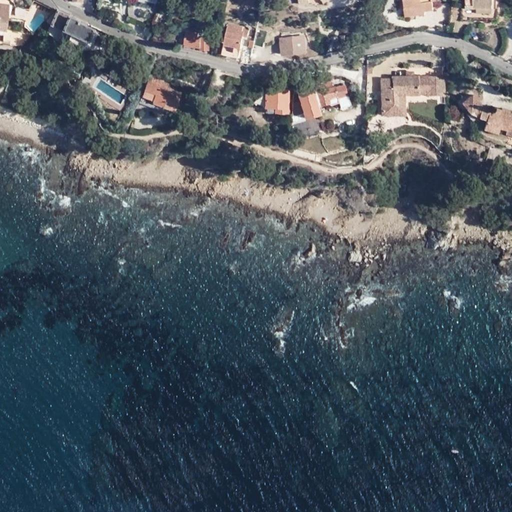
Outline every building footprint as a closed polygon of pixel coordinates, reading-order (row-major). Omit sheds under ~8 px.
[(403,0),(404,10),(425,8),(425,4),(433,4),(432,0),(403,0)] [(456,0),(448,0),(448,16),(456,16),(457,0),(456,0)] [(457,0),(456,16),(465,17),(465,13),(465,7),(472,8),(471,13),(492,13),(493,4),(487,4),(487,0),(460,0),(460,1),(457,0)] [(8,5),(0,3),(0,34),(4,35),(8,5)] [(69,16),(57,11),(50,25),(65,32),(63,36),(64,38),(70,40),(70,45),(79,49),(83,47),(86,42),(87,42),(93,30),(86,27),(87,23),(70,15),(69,16)] [(238,19),(223,17),(221,25),(230,26),(230,22),(238,23),(238,19)] [(221,25),(217,48),(233,51),(238,28),(244,28),(246,21),(238,19),(238,23),(230,22),(230,26),(221,25)] [(194,44),(204,46),(207,34),(194,31),(194,28),(190,27),(189,29),(183,28),(180,37),(195,42),(194,44)] [(284,29),(286,47),(302,46),(301,36),(294,37),(293,28),(284,29)] [(242,41),(239,56),(247,58),(251,35),(247,34),(245,41),(242,41)] [(348,34),(339,36),(342,46),(350,45),(348,34)] [(148,77),(145,76),(140,86),(151,90),(148,96),(158,100),(161,93),(171,97),(175,87),(159,80),(161,76),(150,71),(148,77)] [(392,79),(381,79),(381,116),(404,115),(404,95),(418,95),(418,94),(425,94),(425,96),(444,96),(444,76),(414,77),(405,77),(392,77),(392,79)] [(345,84),(334,87),(332,82),(312,88),(316,106),(330,103),(328,98),(337,96),(337,98),(348,95),(345,84)] [(151,90),(140,86),(138,92),(148,96),(151,90)] [(286,104),(287,90),(265,88),(264,113),(286,114),(286,112),(288,113),(288,104),(286,104)] [(316,106),(312,88),(298,92),(300,101),(292,103),(291,116),(303,113),(305,118),(318,114),(316,106)] [(161,93),(158,100),(168,104),(171,97),(161,93)] [(470,114),(473,111),(481,105),(472,95),(462,103),(470,114)] [(473,111),(479,118),(481,109),(482,107),(481,105),(473,111)] [(511,113),(509,112),(510,111),(502,108),(501,110),(491,107),(490,111),(481,109),(479,118),(486,121),(483,129),(498,134),(499,129),(506,131),(507,128),(511,129),(511,113)]
